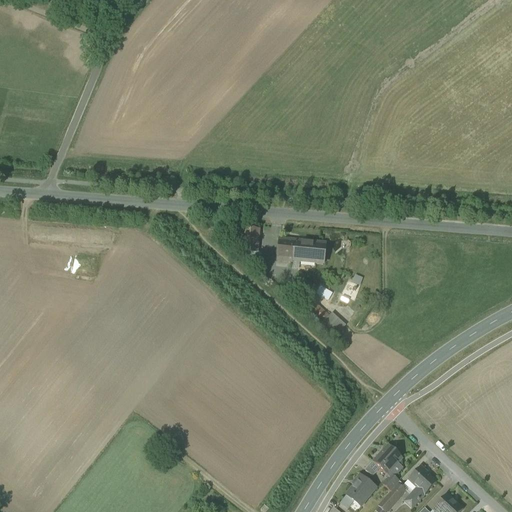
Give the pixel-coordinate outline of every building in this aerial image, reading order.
[(51,0),(55,8),(68,2),(77,22),(93,15),(87,0),(51,0)] [(259,230),(229,227),(227,244),(238,245),(237,252),(243,253),(257,253),(259,230)] [(325,245),(280,241),(278,261),(323,265),(325,245)] [(257,253),(243,253),(243,259),(245,262),(261,263),(262,254),(257,253)] [(333,321),(295,286),(288,294),(326,329),(333,321)] [(388,447),(373,464),(380,470),(387,476),(398,464),(402,459),(388,447)] [(372,463),(365,471),(373,477),(380,470),(373,464),(372,463)] [(398,464),(387,476),(388,478),(390,479),(392,476),(394,478),(403,469),(398,464)] [(428,474),(421,468),(409,481),(417,489),(410,497),(417,504),(425,496),(436,483),(427,475),(428,474)] [(360,476),(356,482),(357,483),(346,497),(361,508),(376,489),(360,476)] [(388,478),(382,485),(391,492),(399,482),(394,478),(392,476),(390,479),(388,478)] [(391,493),(379,507),(383,511),(387,511),(406,492),(402,488),(404,486),(399,482),(391,492),(391,493)] [(447,495),(433,510),(434,511),(461,511),(463,510),(457,504),(456,505),(447,497),(448,496),(447,495)] [(417,504),(410,497),(405,503),(412,510),(417,504)]
